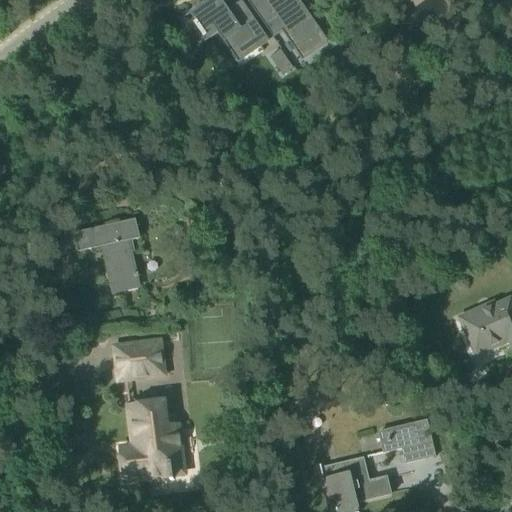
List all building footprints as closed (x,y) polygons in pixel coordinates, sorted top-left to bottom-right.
[(209,0),(189,14),(190,15),(196,23),(194,25),(203,38),(206,36),(204,33),(216,24),(223,35),(223,34),(235,51),(253,39),(254,38),(246,26),(254,20),(241,2),(228,11),(220,0),(209,0)] [(246,0),(273,38),(282,33),(284,31),(298,50),(319,36),(294,0),(246,0)] [(280,51),(270,58),(282,76),(293,69),(280,51)] [(202,219),(189,224),(194,238),(207,233),(202,219)] [(75,235),(79,253),(103,248),(106,260),(111,259),(118,291),(139,287),(129,241),(139,239),(136,221),(75,235)] [(495,304),(494,300),(458,316),(475,355),(508,341),(511,349),(511,304),(509,298),(495,304)] [(116,349),(120,381),(169,375),(167,362),(171,362),(168,344),(160,345),(159,344),(116,349)] [(137,448),(120,450),(124,482),(169,477),(169,482),(173,481),(172,472),(182,471),(177,427),(166,429),(163,405),(129,409),(133,442),(136,441),(137,448)] [(426,424),(379,435),(383,454),(402,450),(406,465),(424,460),(424,458),(432,456),(433,456),(426,424)] [(357,503),(390,495),(386,479),(369,483),(364,460),(368,459),(367,458),(329,468),(328,465),(327,465),(328,467),(319,469),(322,480),(319,481),(326,511),(344,511),(358,509),(357,503)]
